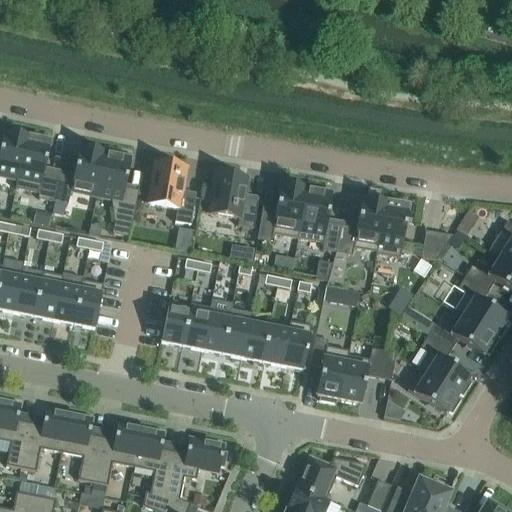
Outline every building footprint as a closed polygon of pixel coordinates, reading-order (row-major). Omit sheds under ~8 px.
[(0,177),(17,181),(26,138),(3,133),(0,145),(0,177)] [(50,143),(26,138),(17,181),(40,186),(37,200),(53,203),(59,176),(43,173),(50,143)] [(72,179),(59,176),(53,203),(67,206),(70,192),(95,197),(105,153),(79,147),(72,179)] [(128,238),(132,220),(137,193),(124,190),(130,160),(105,155),(106,153),(105,153),(95,197),(113,201),(116,224),(114,235),(128,238)] [(184,168),(156,163),(148,206),(176,211),(174,224),(190,226),(194,199),(179,196),(184,168)] [(245,178),(217,173),(210,216),(238,221),(237,227),(252,230),(257,203),(242,200),(245,178)] [(296,242),(298,233),(306,188),(280,184),(274,216),(261,214),(256,241),(270,243),(271,238),(296,242)] [(296,243),(322,247),(321,252),(335,254),(340,227),(326,225),(331,194),(306,190),(306,189),(306,188),(298,233),(296,242),(296,243)] [(355,230),(340,227),(335,254),(351,257),(354,243),(377,247),(384,203),(360,199),(355,230)] [(408,207),(384,203),(377,247),(400,251),(408,207)] [(511,225),(507,223),(489,252),(499,259),(511,267),(511,225)] [(0,233),(8,235),(9,226),(0,224),(0,233)] [(90,225),(87,236),(98,238),(100,227),(90,225)] [(22,229),(9,226),(8,235),(20,237),(22,229)] [(22,229),(20,237),(28,239),(29,230),(22,229)] [(48,243),(50,234),(37,232),(35,240),(48,243)] [(419,260),(435,263),(452,237),(424,233),(419,260)] [(62,237),(50,234),(48,243),(60,245),(62,237)] [(88,251),(89,242),(77,240),(75,248),(88,251)] [(89,242),(88,251),(100,253),(102,245),(89,242)] [(471,268),(464,278),(488,293),(494,283),(511,293),(511,267),(499,259),(487,278),(471,268)] [(196,272),(198,264),(185,261),(183,270),(196,272)] [(0,272),(0,312),(12,315),(21,269),(22,266),(2,262),(1,268),(0,272)] [(317,263),(314,281),(326,284),(331,265),(317,263)] [(198,264),(196,272),(209,275),(210,266),(198,264)] [(251,269),(239,266),(237,275),(249,278),(251,269)] [(21,269),(12,315),(32,319),(39,283),(41,273),(21,269)] [(41,273),(39,283),(32,319),(52,323),(60,287),(61,277),(41,273)] [(60,287),(52,323),(72,327),(80,291),(82,279),(62,275),(61,277),(60,287)] [(264,286),(276,288),(278,279),(265,277),(264,286)] [(499,339),(508,325),(504,322),(507,319),(481,303),(488,293),(464,278),(458,289),(465,293),(453,312),(455,314),(494,338),(495,337),(499,339)] [(290,282),(278,279),(276,288),(289,291),(290,282)] [(80,291),(72,327),(93,331),(102,286),(81,281),(80,291)] [(310,286),(298,283),(296,292),(309,295),(310,286)] [(331,288),(328,303),(338,305),(340,290),(331,288)] [(169,302),(160,345),(181,349),(189,306),(169,302)] [(209,310),(189,306),(181,349),(201,353),(209,310)] [(229,314),(209,310),(201,353),(221,357),(228,321),(229,314)] [(494,338),(455,314),(443,333),(434,326),(427,337),(450,352),(457,342),(482,358),(484,354),(488,357),(497,342),(493,340),(494,338)] [(248,325),(228,321),(221,357),(241,361),(248,325)] [(288,333),(281,369),(302,373),(311,328),(290,324),(288,333)] [(268,329),(248,325),(241,361),(261,365),(268,329)] [(288,333),(268,329),(261,365),(281,369),(288,333)] [(457,397),(458,396),(462,398),(471,383),(467,381),(469,378),(444,362),(450,352),(427,337),(420,347),(428,352),(417,371),(419,372),(457,397)] [(315,339),(309,366),(321,368),(315,398),(319,399),(318,403),(335,406),(336,402),(337,402),(346,357),(347,352),(325,348),(327,341),(315,339)] [(337,402),(360,407),(366,377),(377,380),(383,353),(371,350),(368,362),(346,357),(337,402)] [(395,355),(383,353),(377,380),(390,382),(395,355)] [(419,372),(406,391),(445,416),(447,413),(451,415),(460,401),(456,399),(457,397),(419,372)] [(20,470),(29,424),(17,422),(19,408),(0,404),(0,442),(10,444),(5,467),(20,470)] [(72,408),(71,415),(100,422),(101,415),(72,408)] [(41,427),(29,424),(20,470),(35,473),(39,450),(60,455),(68,418),(44,413),(41,427)] [(77,482),(92,485),(101,439),(89,436),(91,423),(68,418),(60,455),(81,459),(77,482)] [(113,441),(101,439),(92,485),(107,488),(111,465),(132,469),(139,432),(116,428),(113,441)] [(163,437),(139,432),(132,469),(153,473),(149,495),(149,496),(163,499),(173,453),(160,451),(163,437)] [(185,455),(173,453),(163,499),(178,502),(179,501),(183,479),(195,481),(198,469),(218,473),(223,449),(188,442),(185,455)] [(298,490),(325,502),(335,479),(357,488),(365,467),(332,460),(329,469),(310,461),(298,490)] [(380,511),(390,487),(377,482),(366,507),(377,511),(380,511)] [(447,511),(437,508),(444,492),(437,489),(438,487),(426,482),(425,485),(418,482),(411,498),(396,492),(398,489),(396,489),(386,511),(447,511)] [(325,511),(329,503),(325,502),(298,490),(294,489),(286,510),(291,511),(325,511)] [(31,511),(35,498),(15,494),(11,511),(0,509),(0,511),(31,511)] [(187,511),(190,505),(179,501),(178,502),(163,499),(149,496),(149,495),(144,494),(142,508),(150,511),(187,511)] [(52,511),(55,502),(35,498),(31,511),(52,511)]
